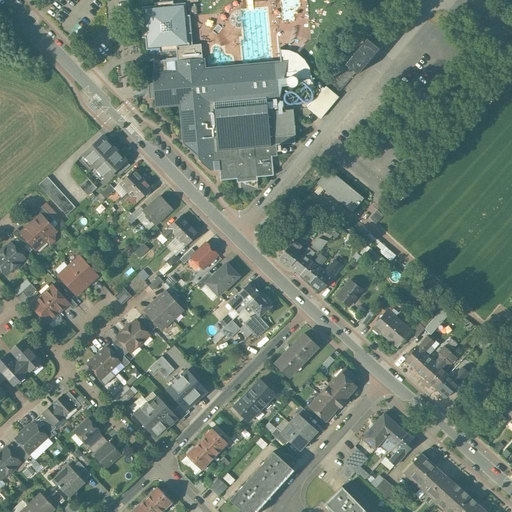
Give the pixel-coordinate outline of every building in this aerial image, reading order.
[(173,1),(167,1),(166,0),(159,0),(160,2),(154,2),(154,5),(142,6),(143,19),(140,19),(142,38),(145,38),(146,50),(158,49),(159,52),(176,51),(177,60),(202,58),(201,44),(192,44),(191,30),(190,15),(186,15),(186,7),(185,3),(173,4),(173,1)] [(367,39),(345,64),(346,64),(355,73),(357,74),(379,49),(367,39)] [(217,66),(206,67),(205,58),(202,58),(177,60),(174,60),(175,70),(167,71),(154,72),(151,72),(152,83),(147,83),(148,90),(148,99),(154,98),(155,108),(179,106),(182,143),(196,155),(196,157),(212,171),(219,171),(220,180),(236,179),(237,182),(243,182),(246,185),(248,181),(258,181),(257,177),(273,175),(272,156),(277,156),(276,145),(273,111),(273,108),(267,108),(266,98),(279,97),(281,88),(282,85),(288,85),(289,86),(290,87),(292,87),(293,87),(294,86),(295,86),(296,85),(297,84),(304,83),(305,83),(306,85),(314,85),(314,79),(315,79),(314,78),(311,78),(309,67),(304,60),(298,54),(289,50),(280,49),(280,48),(279,48),(280,60),(248,64),(243,64),(238,65),(222,66),(217,66)] [(166,59),(153,60),(154,72),(167,71),(166,59)] [(346,64),(330,82),(340,91),(355,73),(346,64)] [(326,86),(308,108),(320,119),(338,97),(326,86)] [(293,109),(273,111),(276,145),(295,143),(294,135),(295,135),(293,109)] [(103,136),(82,155),(105,179),(115,170),(125,160),(103,136)] [(125,160),(115,170),(120,175),(130,165),(125,160)] [(134,170),(119,183),(128,192),(142,179),(134,170)] [(363,199),(328,170),(318,181),(354,210),(363,199)] [(75,207),(47,177),(39,185),(66,215),(75,207)] [(97,188),(89,179),(80,187),(88,196),(97,188)] [(142,179),(128,192),(131,196),(121,205),(125,210),(127,212),(128,210),(137,203),(152,189),(142,179)] [(110,184),(100,193),(105,198),(114,189),(110,184)] [(160,196),(143,211),(156,225),(173,209),(160,196)] [(54,220),(42,206),(37,211),(41,215),(49,224),(54,220)] [(378,209),(371,216),(377,222),(384,214),(378,209)] [(125,210),(116,219),(121,224),(131,214),(128,210),(127,212),(125,210)] [(131,214),(121,224),(125,229),(136,219),(131,214)] [(49,224),(41,215),(31,224),(46,240),(50,245),(54,240),(54,233),(56,231),(49,224)] [(181,216),(168,228),(161,234),(167,240),(174,234),(177,237),(189,225),(181,216)] [(46,240),(31,224),(21,233),(20,234),(28,242),(35,250),(46,240)] [(189,225),(177,237),(181,241),(176,246),(180,251),(185,245),(185,246),(198,234),(189,225)] [(28,242),(20,234),(21,233),(17,229),(12,233),(17,239),(24,246),(28,242)] [(314,246),(322,249),(326,239),(317,236),(314,246)] [(373,241),(382,248),(380,250),(391,260),(397,254),(377,236),(373,241)] [(24,246),(17,239),(12,243),(23,255),(28,251),(24,246)] [(289,243),(278,257),(279,258),(280,257),(291,265),(300,251),(298,249),(301,245),(296,241),(295,243),(292,241),(290,243),(289,243)] [(12,243),(11,242),(1,251),(15,267),(25,258),(23,255),(12,243)] [(196,252),(191,257),(203,269),(218,255),(206,243),(196,252)] [(144,245),(135,253),(139,258),(148,250),(144,245)] [(303,253),(300,251),(291,265),(290,266),(291,267),(291,266),(300,272),(299,273),(300,274),(310,259),(309,258),(314,251),(308,247),(303,253)] [(192,248),(180,259),(180,260),(184,263),(184,264),(184,263),(191,257),(196,252),(195,252),(192,249),(192,248)] [(1,251),(0,252),(0,268),(6,275),(15,267),(1,251)] [(313,261),(310,259),(301,273),(312,281),(322,268),(319,266),(325,257),(320,252),(313,261)] [(175,253),(166,261),(170,266),(179,258),(175,253)] [(344,260),(337,254),(334,258),(342,264),(344,260)] [(97,276),(80,257),(69,266),(87,285),(97,276)] [(324,270),(322,268),(312,281),(311,282),(312,281),(321,288),(320,289),(321,290),(331,278),(332,279),(333,277),(332,276),(342,264),(334,258),(324,270)] [(213,276),(213,277),(207,283),(207,284),(218,295),(239,276),(226,263),(213,276)] [(87,285),(69,266),(59,276),(76,295),(87,285)] [(209,272),(196,284),(201,289),(207,284),(207,283),(213,277),(213,276),(209,272)] [(159,277),(148,286),(152,290),(163,281),(159,277)] [(349,279),(336,295),(348,304),(361,289),(349,279)] [(249,283),(228,303),(233,309),(243,300),(248,305),(260,293),(254,287),(253,287),(249,283)] [(36,289),(31,284),(22,292),(27,298),(36,289)] [(65,300),(52,286),(42,295),(58,313),(68,304),(65,300)] [(123,287),(114,296),(118,301),(127,292),(123,287)] [(127,292),(118,301),(122,305),(131,296),(127,292)] [(182,310),(166,292),(155,301),(172,319),(182,310)] [(257,313),(245,323),(257,337),(268,327),(260,317),(272,306),(260,293),(248,305),(257,313)] [(58,313),(42,295),(31,305),(47,323),(58,313)] [(78,305),(70,296),(65,300),(68,304),(73,309),(78,305)] [(397,305),(389,297),(381,307),(385,311),(387,309),(387,310),(390,307),(393,309),(397,305)] [(172,319),(155,301),(145,311),(146,312),(158,325),(161,329),(172,319)] [(432,306),(418,322),(425,328),(438,312),(432,306)] [(385,311),(371,327),(379,335),(382,331),(395,317),(387,310),(387,309),(385,311)] [(158,325),(146,312),(142,316),(154,329),(158,325)] [(439,312),(426,327),(431,332),(445,317),(439,312)] [(231,313),(221,323),(225,327),(226,326),(232,320),(235,317),(231,313)] [(154,329),(142,316),(137,321),(148,334),(154,329)] [(395,317),(382,331),(392,339),(391,340),(398,346),(410,333),(411,332),(410,331),(395,317)] [(137,321),(135,320),(126,328),(140,344),(150,335),(148,334),(137,321)] [(240,329),(232,320),(226,326),(234,334),(240,329)] [(418,322),(410,331),(411,332),(410,333),(416,338),(425,328),(418,322)] [(234,334),(226,326),(225,327),(221,330),(229,339),(234,334)] [(140,344),(126,328),(116,337),(117,338),(129,351),(130,353),(140,344)] [(304,332),(290,347),(289,346),(285,350),(286,350),(274,363),(288,377),(318,346),(304,332)] [(427,337),(405,361),(415,370),(428,357),(424,354),(434,343),(427,337)] [(129,351),(117,338),(112,343),(118,349),(124,356),(129,351)] [(16,357),(12,361),(12,360),(6,355),(0,360),(0,369),(8,378),(14,385),(25,375),(23,373),(27,369),(28,369),(30,371),(41,361),(22,340),(11,351),(16,356),(16,357)] [(499,348),(492,342),(486,349),(493,355),(499,348)] [(113,354),(106,346),(96,355),(110,371),(120,362),(113,354)] [(428,357),(415,370),(426,379),(451,353),(445,347),(439,354),(439,359),(435,364),(428,357)] [(124,356),(118,349),(113,354),(120,362),(124,368),(130,362),(124,356)] [(451,353),(426,379),(436,388),(448,375),(442,370),(446,365),(451,365),(457,359),(451,353)] [(164,381),(176,370),(162,354),(149,365),(164,381)] [(110,371),(96,355),(87,364),(101,380),(110,371)] [(330,356),(322,364),(327,368),(334,360),(330,356)] [(453,379),(448,375),(436,388),(447,398),(469,374),(462,368),(453,379)] [(357,378),(346,369),(341,374),(352,384),(353,383),(357,378)] [(169,390),(188,410),(208,391),(189,371),(169,390)] [(352,384),(341,374),(340,375),(341,375),(338,380),(337,379),(334,379),(330,384),(345,398),(350,392),(352,392),(357,387),(353,383),(352,384)] [(275,395),(259,380),(257,382),(256,380),(251,386),(252,387),(247,393),(262,408),(275,395)] [(126,384),(116,393),(120,398),(130,388),(126,384)] [(345,398),(330,384),(328,386),(327,389),(325,391),(321,393),(320,395),(335,409),(338,406),(342,406),(342,402),(340,400),(342,399),(342,400),(344,398),(345,399),(345,398)] [(120,398),(117,401),(122,406),(135,394),(130,388),(120,398)] [(81,405),(69,392),(64,396),(74,407),(76,409),(81,405)] [(262,408),(247,393),(241,399),(240,397),(234,403),(236,404),(233,406),(249,421),(262,408)] [(64,396),(63,395),(53,404),(64,416),(74,407),(64,396)] [(335,409),(320,395),(310,406),(319,414),(318,415),(326,422),(330,416),(330,415),(335,409)] [(511,397),(500,410),(511,420),(511,418),(511,397)] [(171,412),(158,398),(150,405),(147,402),(168,426),(176,419),(177,418),(171,412)] [(147,402),(134,413),(156,437),(168,426),(147,402)] [(64,416),(53,404),(43,414),(44,415),(53,425),(54,425),(64,416)] [(319,414),(310,406),(308,404),(303,409),(311,415),(315,419),(318,415),(319,414)] [(303,409),(300,406),(294,412),(298,415),(305,421),(311,415),(303,409)] [(185,419),(176,408),(171,412),(177,418),(176,419),(180,423),(185,419)] [(384,413),(362,438),(375,449),(376,449),(397,425),(384,413)] [(53,425),(44,415),(39,419),(43,423),(44,423),(43,424),(51,432),(56,428),(54,425),(53,425)] [(305,421),(298,415),(290,424),(308,440),(316,431),(305,421)] [(88,419),(75,431),(86,443),(98,432),(99,431),(88,419)] [(39,427),(34,422),(24,430),(38,446),(48,437),(39,427)] [(51,432),(43,424),(44,423),(43,423),(43,424),(39,427),(48,437),(49,439),(50,439),(54,435),(51,432)] [(308,440),(290,424),(282,433),(281,433),(289,441),(299,449),(308,440)] [(397,425),(376,449),(381,453),(387,447),(385,445),(389,441),(395,446),(406,433),(397,425)] [(227,443),(212,428),(210,431),(208,429),(203,435),(205,436),(199,442),(215,457),(227,443)] [(289,441),(281,433),(282,433),(276,428),(271,434),(285,446),(289,441)] [(38,446),(24,430),(15,439),(20,444),(29,454),(38,446)] [(98,432),(86,443),(90,447),(98,441),(103,436),(98,432)] [(395,446),(393,449),(396,452),(392,457),(390,454),(387,458),(395,465),(416,441),(406,433),(395,446)] [(90,447),(89,449),(94,454),(102,446),(98,441),(90,447)] [(109,442),(95,456),(106,468),(120,454),(109,442)] [(215,457),(199,442),(193,448),(192,446),(187,452),(188,453),(186,455),(201,470),(215,457)] [(16,448),(12,444),(7,448),(19,461),(23,457),(16,448)] [(29,454),(20,444),(16,448),(23,457),(26,460),(27,460),(31,456),(29,454)] [(7,448),(6,447),(0,452),(0,459),(11,471),(20,462),(19,461),(7,448)] [(368,458),(356,447),(343,462),(345,465),(355,472),(360,466),(368,458)] [(292,468),(273,452),(251,476),(270,492),(292,468)] [(421,454),(403,473),(416,485),(418,483),(436,500),(435,501),(436,503),(454,483),(453,482),(452,483),(446,477),(447,476),(446,476),(444,478),(433,469),(435,467),(421,454)] [(11,471),(0,459),(0,478),(1,480),(11,471)] [(90,474),(79,462),(75,467),(86,479),(90,474)] [(355,472),(345,465),(338,473),(348,482),(356,473),(355,472)] [(83,481),(68,466),(53,480),(68,495),(83,481)] [(370,474),(360,466),(355,472),(356,473),(365,480),(370,474)] [(227,472),(223,476),(231,483),(235,478),(227,472)] [(378,475),(369,484),(374,489),(383,479),(378,475)] [(252,511),(270,492),(251,476),(230,500),(243,511),(252,511)] [(216,478),(208,487),(213,492),(222,483),(216,478)] [(400,495),(383,479),(375,489),(392,503),(400,495)] [(222,483),(213,492),(218,496),(226,487),(222,483)] [(471,511),(478,504),(454,483),(436,503),(444,510),(445,509),(449,511),(471,511)] [(155,489),(154,488),(148,493),(149,494),(143,500),(155,511),(161,511),(172,502),(157,487),(155,489)] [(332,511),(361,511),(364,510),(342,487),(324,504),(332,511)] [(41,494),(21,511),(49,511),(54,508),(41,494)] [(155,511),(143,500),(138,505),(136,504),(131,509),(132,510),(130,511),(155,511)] [(79,511),(71,503),(65,510),(66,511),(79,511)]
